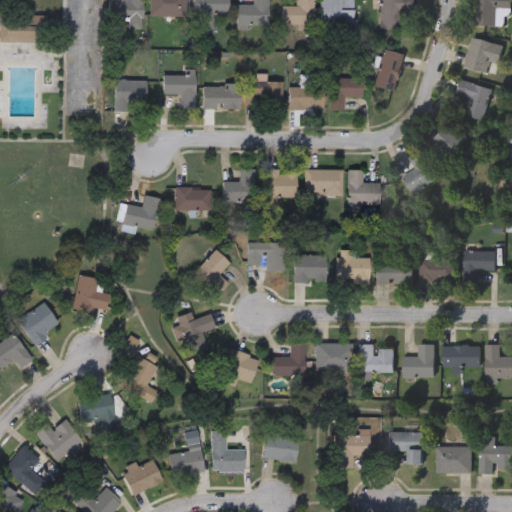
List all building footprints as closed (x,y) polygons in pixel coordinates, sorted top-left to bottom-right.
[(128,28),(128,17),(108,17),(108,0),(142,0),(142,28),(128,28)] [(185,0),(185,15),(149,15),(149,0),(185,0)] [(193,13),(193,0),(227,0),(227,13),(193,13)] [(268,0),(268,24),(237,24),(237,3),(251,3),(251,0),(268,0)] [(313,0),(313,23),(281,23),(281,5),(298,5),(298,0),(313,0)] [(353,0),(353,23),(320,23),(320,0),(353,0)] [(399,10),(399,28),(379,28),(379,0),(411,0),(411,10),(399,10)] [(507,0),(506,26),(472,24),(472,0),(507,0)] [(42,26),(42,41),(0,41),(0,20),(16,20),(16,13),(45,14),(45,26),(42,26)] [(462,67),(469,37),(500,45),(493,74),(462,67)] [(403,52),(393,90),(373,85),(383,47),(403,52)] [(180,93),(161,93),(161,74),(194,74),(194,108),(180,108),(180,93)] [(264,80),(282,80),(282,103),(245,103),(245,81),(256,81),(256,74),(264,74),(264,80)] [(329,109),(329,75),(361,75),(361,96),(344,96),(344,108),(329,109)] [(146,79),(146,110),(114,110),(114,79),(146,79)] [(453,94),(458,79),(489,88),(480,120),(461,114),(465,98),(453,94)] [(202,83),(240,83),(240,107),(202,107),(202,83)] [(323,85),(323,108),(288,108),(288,85),(323,85)] [(428,141),(450,121),(466,138),(444,158),(428,141)] [(410,194),(400,177),(413,169),(406,157),(421,148),(438,177),(410,194)] [(220,201),(220,181),(237,181),(237,168),(253,168),(253,201),(220,201)] [(264,199),(264,169),(294,169),(294,199),(264,199)] [(340,169),(340,195),(304,195),(304,169),(340,169)] [(346,169),(360,169),(360,182),(377,182),(377,204),(346,204),(346,169)] [(208,187),(208,210),(173,210),(173,187),(208,187)] [(158,197),(153,228),(116,223),(120,203),(140,206),(142,194),(158,197)] [(265,234),(265,241),(283,241),(283,269),(262,269),(262,264),(246,264),(246,234),(265,234)] [(192,272),(214,248),(229,262),(218,273),(227,282),(216,294),(192,272)] [(354,257),(369,257),(369,278),(337,278),(337,249),(354,249),(354,257)] [(494,251),(493,270),(476,269),(475,282),(460,281),(461,250),(494,251)] [(324,282),(292,282),(292,253),(324,253),(324,282)] [(452,282),(417,282),(417,259),(452,259),(452,282)] [(374,284),(374,260),(411,260),(411,284),(374,284)] [(97,278),(95,291),(107,293),(104,311),(71,305),(77,274),(97,278)] [(47,335),(33,344),(16,319),(43,301),(57,323),(44,331),(47,335)] [(215,328),(203,332),(208,347),(189,354),(178,324),(209,313),(215,328)] [(0,371),(0,341),(11,334),(26,356),(19,361),(17,358),(0,371)] [(271,356),(288,356),(288,342),(304,342),(304,375),(271,375),(271,356)] [(314,369),(314,342),(351,342),(351,369),(314,369)] [(392,372),(370,371),(370,378),(357,378),(357,343),(373,343),(373,347),(392,347),(392,372)] [(401,377),(401,356),(417,356),(417,344),(433,344),(433,377),(401,377)] [(498,344),(498,356),(511,356),(511,377),(483,377),(483,344),(498,344)] [(479,366),(441,366),(441,345),(479,345),(479,366)] [(220,377),(227,348),(257,356),(250,384),(220,377)] [(156,365),(145,383),(156,389),(150,401),(119,383),(136,354),(156,365)] [(110,393),(114,430),(101,431),(100,418),(80,421),(77,397),(110,393)] [(44,422),(51,430),(63,419),(80,438),(57,459),(32,432),(44,422)] [(187,450),(184,431),(195,429),(202,471),(171,476),(167,453),(187,450)] [(210,471),(210,430),(224,430),(224,449),(243,449),(243,471),(210,471)] [(422,464),(408,464),(408,451),(387,451),(387,431),(422,431),(422,464)] [(351,467),(336,466),(337,432),(370,433),(370,455),(352,454),(351,467)] [(296,460),(263,459),(264,434),(297,435),(296,460)] [(478,445),(483,445),(483,436),(493,436),(493,445),(511,445),(511,470),(494,469),(494,473),(477,473),(478,445)] [(2,468),(21,445),(38,458),(29,469),(43,481),(33,493),(2,468)] [(470,472),(435,472),(435,446),(470,446),(470,472)] [(137,466),(151,458),(163,482),(134,496),(120,468),(134,461),(137,466)] [(0,511),(0,481),(15,490),(3,511),(0,511)] [(92,500),(105,486),(120,501),(109,511),(84,511),(69,497),(79,487),(92,500)]
